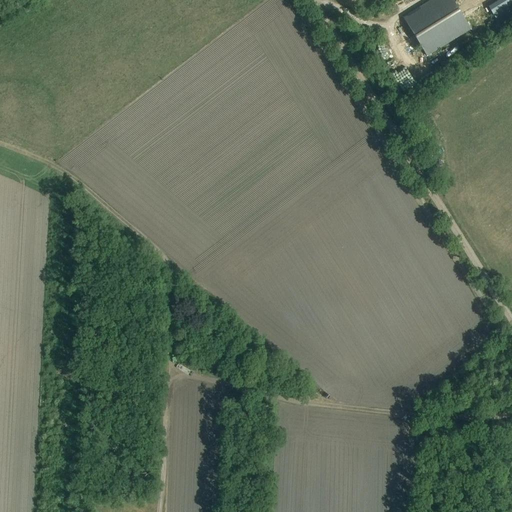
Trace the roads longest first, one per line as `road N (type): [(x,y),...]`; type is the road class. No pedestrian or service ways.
road 1 (track): [(0,143),(56,168),(167,261),(158,511)]
road 2 (track): [(511,324),(313,0)]
road 3 (track): [(511,415),(335,406),(168,371)]
road 4 (track): [(167,261),(335,406)]
